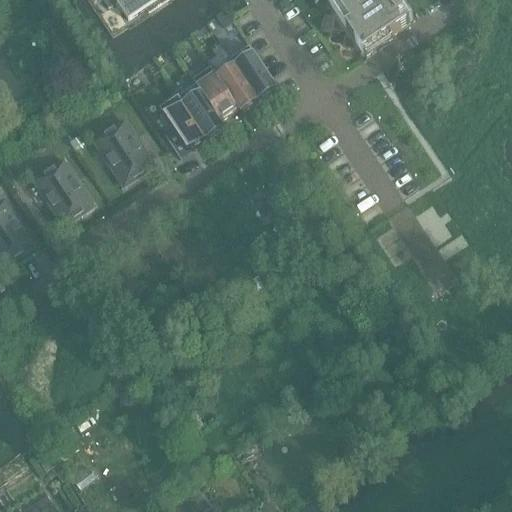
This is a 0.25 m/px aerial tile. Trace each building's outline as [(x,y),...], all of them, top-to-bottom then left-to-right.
[(101,0),(109,12),(113,9),(114,9),(114,8),(117,6),(129,23),(146,11),(149,16),(160,9),(154,0),(101,0)] [(154,0),(160,9),(171,2),(169,0),(154,0)] [(411,26),(393,0),(332,0),(351,28),(346,32),(363,57),(368,54),(369,54),(411,26)] [(278,91),(250,49),(234,59),(230,53),(227,56),(231,62),(259,104),(278,91)] [(259,104),(231,62),(216,71),(212,65),(209,67),(211,70),(239,113),(241,116),(259,104)] [(239,113),(211,70),(196,80),(192,74),(189,76),(197,88),(221,125),(239,113)] [(225,131),(221,125),(197,88),(182,98),(178,92),(174,95),(207,142),(207,143),(225,131)] [(207,142),(174,95),(172,97),(176,103),(160,113),(188,155),(207,142)] [(158,177),(128,132),(98,152),(128,197),(158,177)] [(98,217),(68,172),(38,191),(68,236),(98,217)] [(291,201),(277,184),(263,196),(277,213),(291,201)] [(34,249),(5,204),(0,207),(0,262),(4,269),(34,249)] [(313,276),(308,267),(296,273),(302,283),(313,276)] [(309,306),(296,285),(274,298),(278,305),(292,296),(301,310),(309,306)] [(263,328),(268,312),(259,309),(254,325),(263,328)] [(223,362),(223,352),(211,352),(211,362),(223,362)] [(44,443),(37,432),(28,438),(34,449),(44,443)] [(89,472),(74,484),(81,494),(97,482),(89,472)]
